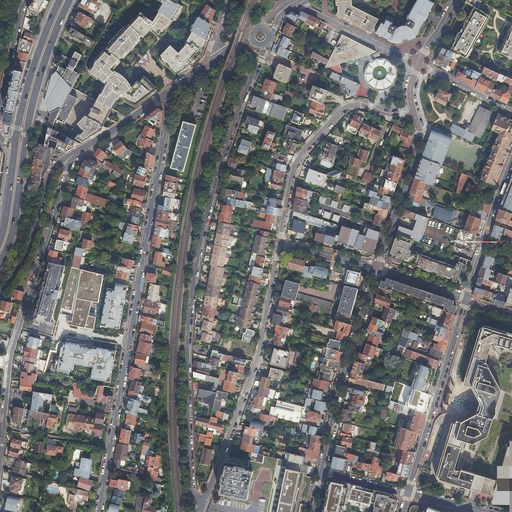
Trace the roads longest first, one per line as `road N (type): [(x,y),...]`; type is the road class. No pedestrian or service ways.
road 1 (residential): [(197,510),(185,376),(195,266),(231,129),(265,43)]
road 2 (residential): [(165,94),(170,104),(106,467)]
road 3 (residential): [(0,461),(10,356),(65,161)]
road 4 (residential): [(279,243),(256,360),(197,510)]
road 5 (primary): [(0,263),(15,221),(40,72),(69,0)]
road 6 (residential): [(414,115),(358,103),(342,109),(301,154),(279,243)]
road 7 (residential): [(377,267),(322,472)]
road 8 (residential): [(407,493),(465,299)]
road 9 (residential): [(414,115),(419,140),(377,267)]
road 10 (primary): [(59,0),(15,142)]
road 11 (residential): [(465,299),(511,158)]
road 12 (residential): [(65,161),(51,171),(24,254),(0,290)]
road 13 (residential): [(294,1),(419,64)]
road 14 (residential): [(165,94),(65,161)]
